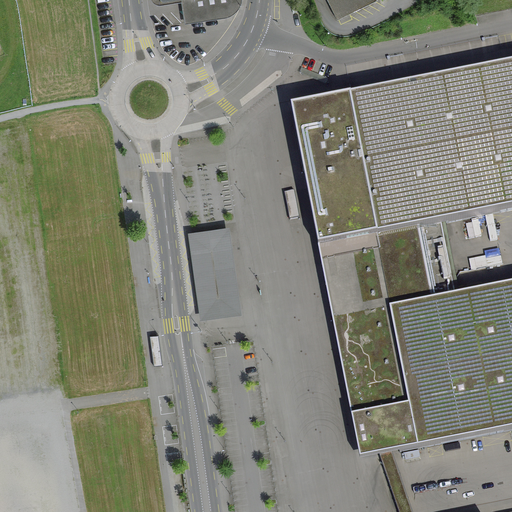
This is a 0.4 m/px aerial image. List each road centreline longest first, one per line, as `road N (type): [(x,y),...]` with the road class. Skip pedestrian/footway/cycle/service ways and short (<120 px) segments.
road 1 (primary): [(207,511),(161,185)]
road 2 (residential): [(257,0),(234,59),(180,92)]
